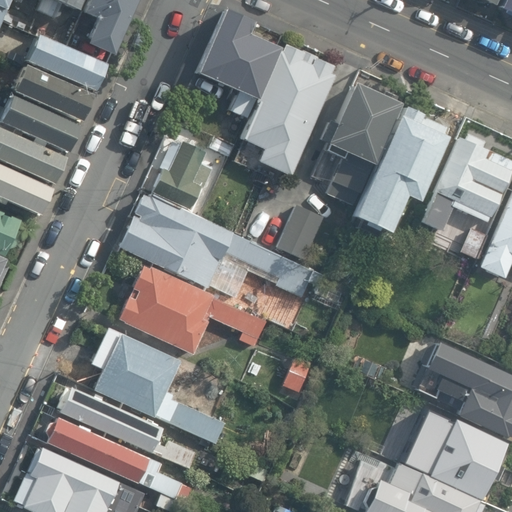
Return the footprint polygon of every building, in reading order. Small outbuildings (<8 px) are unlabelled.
[(0,0),(0,21),(9,0),(0,0)] [(84,0),(60,0),(81,9),(84,0)] [(131,0),(87,0),(86,4),(95,8),(82,38),(109,50),(131,0)] [(511,0),(497,0),(494,8),(511,16),(511,0)] [(252,22),(223,10),(194,74),(237,93),(229,111),(247,118),(278,48),(246,34),(252,22)] [(104,60),(33,28),(20,55),(91,87),(104,60)] [(337,68),(285,44),(241,140),(262,149),(256,161),(289,176),(337,68)] [(89,92),(20,62),(9,88),(78,118),(89,92)] [(393,102),(350,83),(324,144),(367,163),(393,102)] [(76,123),(7,92),(0,107),(0,121),(64,151),(76,123)] [(445,128),(397,107),(348,218),(382,233),(399,196),(412,202),(445,128)] [(180,121),(175,133),(215,152),(224,156),(238,124),(202,108),(193,127),(180,121)] [(62,156),(0,128),(0,159),(50,182),(62,156)] [(511,155),(455,131),(417,219),(438,229),(448,205),(482,220),(511,155)] [(208,151),(185,141),(171,171),(159,166),(148,189),(197,211),(217,167),(203,161),(208,151)] [(48,186),(0,164),(0,195),(37,212),(48,186)] [(511,175),(473,264),(497,275),(504,259),(511,262),(511,175)] [(316,269),(146,194),(123,247),(217,288),(230,260),(305,293),(316,269)] [(322,210),(295,199),(275,245),(301,256),(322,210)] [(0,252),(2,254),(19,217),(0,208),(0,252)] [(261,315),(139,259),(114,314),(189,348),(205,313),(237,328),(233,335),(248,342),(261,315)] [(196,365),(103,324),(88,359),(98,364),(89,384),(210,437),(218,419),(159,392),(164,382),(175,387),(179,378),(189,383),(196,365)] [(388,374),(413,386),(431,345),(407,334),(388,374)] [(511,427),(511,373),(452,347),(434,388),(457,398),(451,412),(508,437),(511,427)] [(315,360),(296,352),(281,384),(300,393),(315,360)] [(163,423),(67,381),(55,408),(188,466),(195,449),(168,437),(165,444),(156,440),(163,423)] [(503,441),(447,414),(445,418),(420,407),(411,426),(399,420),(389,441),(402,447),(397,458),(478,495),(503,441)] [(155,458),(53,412),(42,437),(182,500),(188,486),(150,469),(155,458)] [(139,511),(150,490),(40,441),(14,499),(42,511),(108,511),(111,507),(122,511),(139,511)] [(475,511),(480,501),(391,461),(382,481),(373,476),(357,511),(475,511)]
